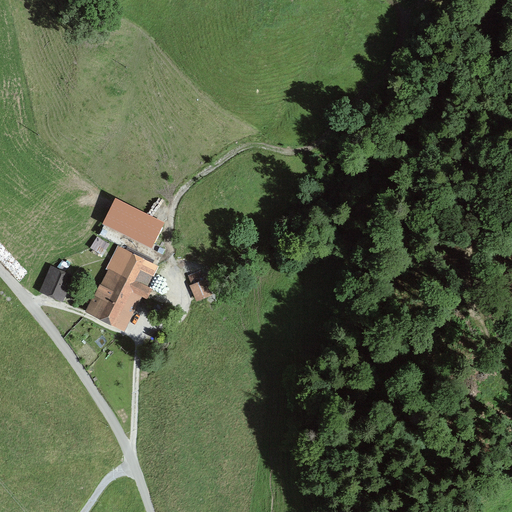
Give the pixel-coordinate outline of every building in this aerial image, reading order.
[(104,228),(156,247),(166,219),(114,200),(104,228)] [(92,248),(104,254),(110,242),(98,236),(92,248)] [(148,289),(145,287),(155,266),(118,248),(107,270),(115,274),(107,291),(100,288),(91,308),(126,325),(132,312),(126,310),(130,303),(139,307),(148,289)] [(42,289),(59,296),(68,276),(51,268),(42,289)] [(188,277),(197,300),(209,295),(200,273),(188,277)]
